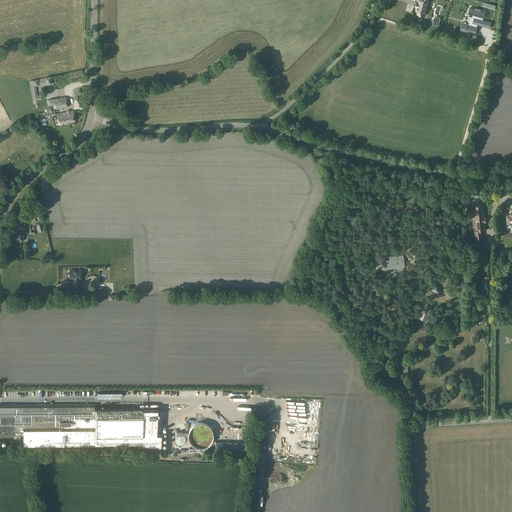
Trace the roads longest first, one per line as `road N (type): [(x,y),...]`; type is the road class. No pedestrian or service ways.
road 1 (unclassified): [(511,170),(413,169),(258,127)]
road 2 (unclassified): [(415,511),(410,442),(417,428),(511,420)]
road 3 (unclassified): [(258,127),(338,58),(375,0)]
road 4 (unknown): [(451,174),(500,8)]
road 5 (unclassified): [(258,127),(151,130),(91,116)]
road 6 (track): [(287,292),(327,192),(311,143)]
road 7 (unknown): [(0,438),(96,436),(123,422),(128,402)]
road 8 (secondary): [(0,227),(16,190),(71,147),(91,116)]
road 9 (unknown): [(0,400),(128,402)]
